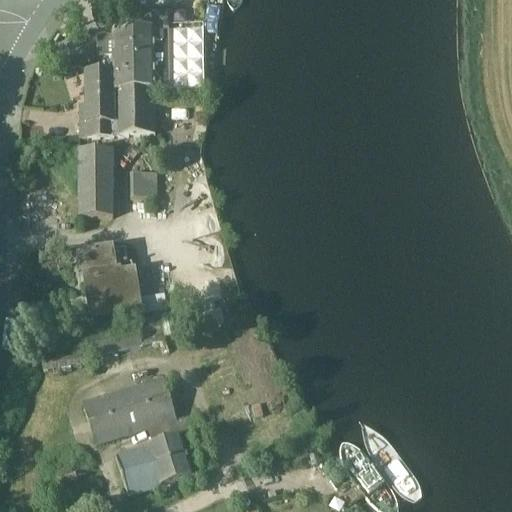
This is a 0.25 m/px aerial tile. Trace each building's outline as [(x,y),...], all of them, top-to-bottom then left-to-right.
[(113,58),(113,77),(113,100),(150,99),(150,102),(155,102),(154,96),(168,95),(167,18),(128,18),(128,34),(113,35),(113,40),(99,40),(99,58),(113,58)] [(86,78),(86,126),(114,126),(113,100),(113,77),(86,78)] [(150,99),(113,100),(114,126),(114,141),(155,140),(155,102),(150,102),(150,99)] [(114,126),(86,126),(87,141),(114,141),(114,126)] [(79,221),(113,221),(113,155),(79,155),(79,221)] [(93,322),(140,314),(132,267),(128,267),(126,252),(80,260),(82,277),(86,277),(87,284),(86,284),(93,322)] [(220,313),(192,319),(194,330),(223,324),(220,313)] [(137,323),(137,325),(142,349),(164,344),(163,340),(177,337),(173,315),(159,318),(137,323)] [(89,359),(142,349),(137,325),(84,336),(89,359)] [(87,356),(51,362),(42,364),(43,372),(53,371),(89,366),(87,356)] [(128,500),(194,480),(181,439),(203,432),(196,416),(186,420),(176,424),(163,381),(83,406),(96,448),(149,432),(153,447),(116,459),(128,500)] [(67,497),(96,488),(87,461),(59,470),(67,497)] [(107,511),(104,501),(69,511),(107,511)]
